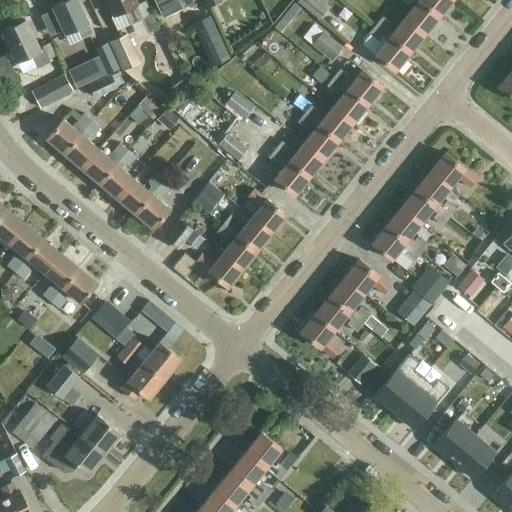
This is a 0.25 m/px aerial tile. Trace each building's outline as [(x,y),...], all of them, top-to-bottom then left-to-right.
[(88,23),(76,0),(67,0),(52,7),(64,34),(76,28),(81,39),(92,33),(87,23),(88,23)] [(134,0),(105,0),(113,16),(110,17),(117,31),(141,19),(148,33),(158,28),(151,14),(148,16),(142,3),(136,6),(135,5),(137,5),(134,0)] [(152,0),(155,6),(161,18),(182,8),(192,3),(191,0),(152,0)] [(297,0),(296,2),(318,20),(326,10),(323,7),(328,0),(297,0)] [(438,16),(418,0),(401,0),(408,5),(411,1),(415,4),(404,18),(423,34),(438,16)] [(418,0),(438,16),(450,0),(418,0)] [(208,15),(192,23),(211,65),(228,58),(208,15)] [(423,34),(404,18),(393,32),(388,29),(392,25),(382,17),(375,25),(408,52),(423,34)] [(39,51),(25,20),(2,31),(16,62),(30,56),(35,68),(49,62),(43,49),(39,51)] [(408,52),(375,25),(369,33),(378,41),(382,37),(386,40),(374,55),(394,70),(408,52)] [(311,45),(330,61),(341,47),(322,32),(311,45)] [(126,33),(108,42),(120,69),(121,71),(140,62),(126,33)] [(120,69),(108,42),(93,49),(106,75),(120,69)] [(257,50),(245,64),(252,70),(264,56),(257,50)] [(321,84),(329,74),(319,66),(311,76),(321,84)] [(333,77),(367,104),(381,86),(362,70),(350,84),(346,81),(349,77),(340,69),(333,77)] [(511,70),(499,87),(511,97),(511,70)] [(87,84),(88,86),(94,98),(117,87),(110,73),(87,84)] [(31,91),(40,108),(72,91),(63,74),(31,91)] [(367,104),(333,77),(326,85),(336,93),(339,89),(344,92),(332,106),(352,122),(367,104)] [(253,107),(233,92),(224,104),(244,119),(253,107)] [(148,94),(128,116),(139,126),(159,103),(148,94)] [(310,105),(304,113),(337,140),(352,122),(332,106),(321,121),(317,117),(320,113),(310,105)] [(178,118),(165,107),(155,119),(167,130),(178,118)] [(64,153),(91,120),(83,113),(77,121),(79,127),(76,131),(62,119),(46,137),(64,153)] [(337,140),(304,113),(297,121),(307,129),(310,125),(314,128),(303,143),(322,158),(337,140)] [(100,127),(91,120),(64,153),(82,168),(98,149),(84,137),(87,134),(93,135),(100,127)] [(205,140),(210,130),(197,123),(192,133),(205,140)] [(218,145),(237,160),(246,149),(226,133),(218,145)] [(322,158),(303,143),(292,157),(287,153),(291,149),(281,141),(274,149),(308,177),(322,158)] [(112,161),(98,149),(82,168),(100,183),(127,150),(119,143),(112,151),(114,157),(112,161)] [(308,177),(274,149),(268,157),(277,165),(281,161),(285,165),(274,179),(293,195),(308,177)] [(127,150),(100,183),(118,198),(133,179),(119,167),(122,164),(129,165),(135,157),(127,150)] [(445,153),(431,171),(450,187),(458,177),(470,187),(477,179),(465,169),(445,153)] [(213,188),(222,175),(211,168),(201,181),(213,188)] [(450,187),(431,171),(416,189),(449,216),(456,208),(446,200),(443,205),(439,201),(450,187)] [(147,190),(133,179),(118,198),(135,213),(163,180),(154,173),(148,181),(150,187),(147,190)] [(171,187),(163,180),(135,213),(153,228),(169,209),(155,197),(157,194),(164,195),(171,187)] [(215,194),(206,187),(195,200),(203,207),(215,194)] [(251,217),(270,232),(285,214),(266,198),(266,199),(253,189),(247,197),(259,207),(251,217)] [(416,189),(401,208),(421,223),(432,209),(436,213),(433,217),(443,225),(449,216),(416,189)] [(421,223),(401,208),(386,226),(420,253),(427,244),(417,237),(414,241),(409,237),(421,223)] [(24,224),(5,209),(0,216),(0,236),(8,243),(24,224)] [(229,215),(223,224),(256,250),(270,232),(251,217),(240,231),(237,228),(237,222),(229,215)] [(163,239),(176,250),(183,242),(194,251),(203,240),(179,220),(163,239)] [(24,224),(8,243),(22,255),(19,258),(13,257),(6,265),(14,272),(42,239),(24,224)] [(256,250),(223,224),(216,232),(224,238),(230,236),(233,239),(222,253),(241,269),(256,250)] [(420,253),(386,226),(372,244),(391,260),(403,245),(407,249),(404,253),(413,261),(420,253)] [(511,230),(502,242),(511,250),(511,230)] [(60,254),(42,239),(14,272),(23,279),(29,271),(27,265),(30,262),(44,273),(60,254)] [(241,269),(222,253),(214,263),(202,253),(195,261),(207,271),(226,287),(241,269)] [(60,254),(44,273),(58,284),(55,288),(48,287),(42,295),(50,302),(78,269),(60,254)] [(344,278),(364,293),(371,284),(384,294),(391,286),(378,276),(378,275),(359,260),(344,278)] [(96,284),(78,269),(50,302),(58,308),(65,300),(63,294),(66,291),(80,303),(96,284)] [(470,270),(457,287),(470,297),(483,280),(470,270)] [(497,272),(489,281),(496,286),(503,277),(497,272)] [(503,277),(496,286),(502,292),(510,283),(503,277)] [(344,278),(330,296),(363,323),(370,315),(360,307),(357,311),(352,308),(364,293),(344,278)] [(0,294),(0,300),(12,300),(12,288),(0,288),(0,294)] [(395,311),(412,326),(429,306),(411,291),(395,311)] [(363,323),(330,296),(315,314),(334,330),(346,316),(350,319),(347,323),(356,331),(363,323)] [(152,320),(160,310),(148,300),(140,310),(152,320)] [(103,302),(90,318),(114,338),(127,323),(103,302)] [(36,320),(24,309),(16,320),(28,330),(36,320)] [(334,330),(315,314),(300,332),(320,348),(332,358),(339,349),(327,339),(334,330)] [(369,316),(362,325),(371,331),(378,323),(369,316)] [(426,322),(416,333),(424,340),(434,329),(426,322)] [(363,331),(357,340),(365,345),(371,337),(363,331)] [(65,362),(77,372),(78,371),(82,374),(98,354),(76,337),(60,356),(66,361),(65,362)] [(132,337),(124,346),(164,379),(180,359),(159,341),(150,352),(132,337)] [(47,359),(55,349),(44,340),(36,350),(47,359)] [(164,379),(124,346),(116,357),(134,371),(120,389),(135,401),(141,393),(148,399),(164,379)] [(470,374),(479,364),(466,353),(458,364),(470,374)] [(346,373),(359,384),(375,365),(362,354),(346,373)] [(408,354),(374,394),(394,411),(423,377),(413,369),(419,363),(408,354)] [(77,372),(65,362),(63,364),(62,364),(44,387),(61,400),(79,377),(75,375),(77,372)] [(423,377),(394,411),(414,428),(448,387),(437,378),(432,385),(423,377)] [(500,425),(511,410),(511,396),(493,419),(500,425)] [(34,403),(11,431),(32,448),(55,420),(34,403)] [(84,411),(73,423),(83,431),(80,434),(104,454),(120,433),(96,414),(93,418),(84,411)] [(454,419),(433,444),(453,461),(475,436),(454,419)] [(52,442),(42,454),(66,472),(71,472),(77,465),(87,474),(104,454),(80,434),(77,438),(68,430),(60,425),(48,440),(52,442)] [(261,432),(245,451),(280,479),(287,471),(277,463),(275,467),(270,463),(281,448),(261,432)] [(475,436),(453,461),(473,478),(495,453),(475,436)] [(280,479),(245,451),(229,470),(264,498),(271,490),(262,482),(259,486),(254,482),(265,468),(280,480),(280,479)] [(24,472),(14,454),(0,461),(0,469),(1,472),(7,468),(12,478),(24,472)] [(229,470),(214,489),(234,506),(246,492),(251,496),(248,499),(257,507),(264,498),(229,470)] [(511,470),(492,494),(511,510),(511,470)] [(313,479),(296,493),(308,507),(324,493),(313,479)] [(0,509),(1,511),(30,511),(20,491),(16,493),(10,483),(1,487),(7,498),(0,501),(0,509)] [(214,489),(198,509),(202,511),(229,511),(234,506),(214,489)] [(294,499),(283,491),(273,503),(284,511),(294,499)] [(380,511),(370,503),(362,511),(380,511)]
